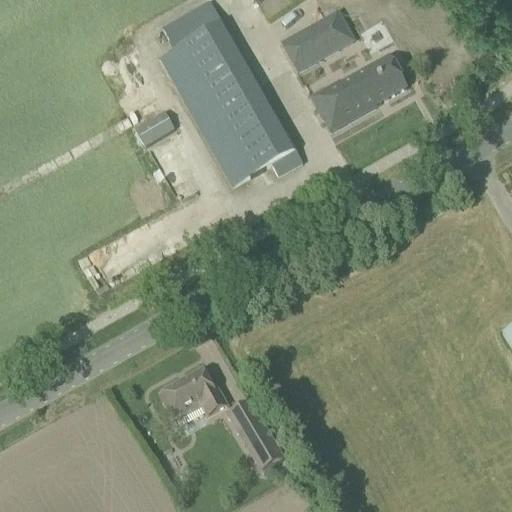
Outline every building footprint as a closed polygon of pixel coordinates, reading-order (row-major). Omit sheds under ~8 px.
[(302,167),(210,4),(162,32),(174,54),(160,62),(232,191),(260,175),(267,187),(302,167)] [(337,19),(302,38),(318,66),(353,47),(337,19)] [(340,84),(311,101),(330,136),(375,111),(374,110),(406,92),(388,59),(341,86),(340,84)] [(146,151),(174,134),(162,115),(134,132),(146,151)] [(511,328),(502,335),(511,351),(511,328)] [(202,376),(160,399),(169,417),(171,420),(175,427),(203,412),(207,420),(225,410),(217,394),(214,396),(202,376)] [(261,475),(281,463),(247,405),(227,417),(261,475)]
